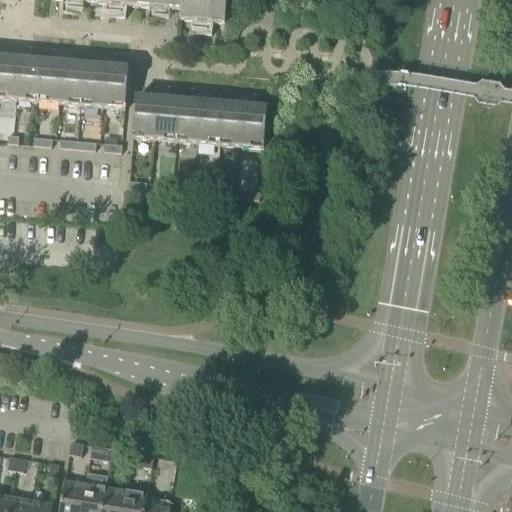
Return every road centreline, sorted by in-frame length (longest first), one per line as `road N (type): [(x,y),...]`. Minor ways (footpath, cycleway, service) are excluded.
road 1 (tertiary): [(0,339),(334,420)]
road 2 (tertiary): [(335,374),(0,318)]
road 3 (secondary): [(456,0),(399,334)]
road 4 (secondary): [(474,412),(511,194)]
